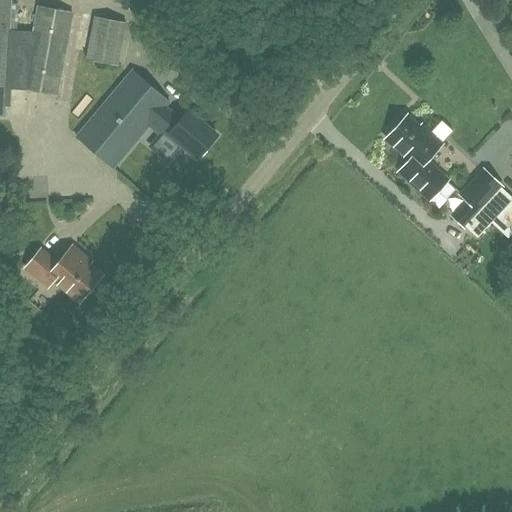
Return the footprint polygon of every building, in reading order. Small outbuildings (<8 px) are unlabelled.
[(10,0),(0,0),(0,116),(5,117),(5,107),(9,107),(10,88),(56,96),(71,14),(37,7),(32,37),(9,36),(10,0)] [(121,66),(129,24),(92,18),(85,60),(121,66)] [(197,158),(216,135),(187,111),(180,120),(165,107),(168,103),(131,72),(76,137),(113,168),(150,125),(182,152),(185,148),(197,158)] [(384,138),(407,160),(397,171),(427,199),(445,180),(424,160),(437,146),(405,116),(402,119),(397,119),(392,125),(392,129),(384,138)] [(461,226),(462,225),(474,237),(510,199),(497,188),(498,186),(481,170),(458,195),(464,200),(450,216),(461,226)] [(51,180),(38,181),(39,197),(52,196),(51,180)] [(79,259),(82,256),(71,247),(56,264),(40,250),(26,266),(43,281),(48,275),(78,300),(98,276),(79,259)]
